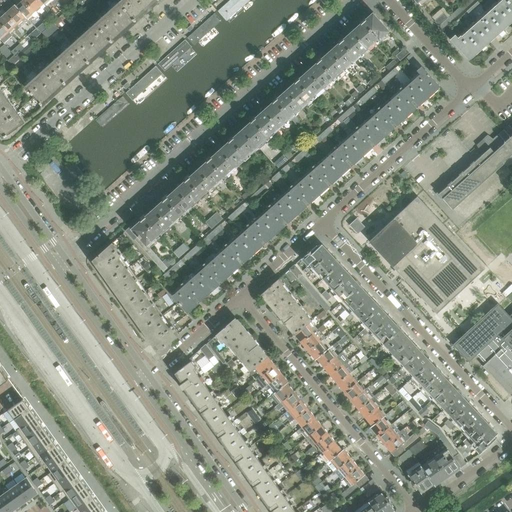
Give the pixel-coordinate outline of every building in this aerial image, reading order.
[(25,0),(23,0),(17,6),(16,7),(27,19),(36,12),(25,0)] [(44,4),(39,0),(25,0),(36,12),(44,4)] [(158,0),(125,0),(122,3),(120,2),(120,3),(136,21),(158,0)] [(255,0),(229,0),(217,11),(226,21),(227,20),(230,23),(245,10),(243,7),(250,0),(251,0),(254,2),(255,0)] [(511,0),(502,0),(488,13),(503,30),(508,26),(507,25),(511,21),(511,0)] [(472,13),(481,5),(477,2),(466,12),(471,16),(474,20),(476,18),(473,14),(472,13)] [(112,42),(136,21),(120,3),(118,4),(119,5),(110,14),(109,13),(107,14),(106,15),(107,16),(98,25),(97,25),(112,42)] [(27,19),(16,7),(17,6),(15,5),(7,13),(21,28),(21,27),(26,22),(30,26),(32,24),(27,19)] [(450,16),(443,8),(435,15),(438,19),(444,13),(448,18),(450,16)] [(378,38),(382,34),(385,37),(387,36),(385,34),(389,31),(373,12),(351,32),(366,48),(376,39),(377,41),(379,40),(378,38)] [(21,28),(7,13),(0,18),(0,22),(9,32),(14,28),(17,31),(17,30),(22,34),(25,32),(21,27),(21,28)] [(196,43),(221,21),(214,13),(189,35),(196,43)] [(443,22),(446,20),(448,18),(444,13),(438,19),(435,21),(439,26),(441,24),(443,22)] [(485,45),(497,34),(498,34),(503,30),(488,13),(466,33),(481,50),(486,46),(485,45)] [(9,32),(0,22),(0,39),(0,40),(9,32)] [(42,32),(48,27),(44,23),(38,28),(42,32)] [(89,63),(112,42),(97,25),(98,25),(97,23),(95,25),(96,27),(86,35),(85,34),(83,36),(84,37),(75,46),(74,46),(89,63)] [(454,36),(449,30),(446,32),(451,38),(454,36)] [(361,56),(359,55),(366,48),(351,32),(329,51),(344,68),(350,62),(352,64),(353,63),(351,61),(358,56),(359,58),(361,56)] [(481,50),(466,33),(461,37),(460,35),(457,38),(455,36),(451,39),(469,59),(471,57),(471,58),(476,54),(481,50)] [(164,70),(190,47),(183,40),(157,63),(164,70)] [(66,84),(89,63),(74,46),(75,46),(74,44),(71,47),(72,48),(63,56),(62,55),(59,57),(61,58),(51,66),(51,67),(66,84)] [(400,61),(409,53),(405,48),(400,53),(397,50),(392,54),(395,57),(396,56),(400,61)] [(334,77),(344,68),(329,51),(308,71),(322,87),(332,79),(333,81),(335,79),(334,77)] [(13,66),(22,58),(19,54),(16,57),(14,55),(8,61),(13,66)] [(389,71),(397,64),(394,60),(386,67),(389,71)] [(42,105),(66,84),(51,67),(51,66),(50,65),(48,67),(49,69),(40,76),(39,75),(38,76),(37,77),(38,78),(27,88),(42,105)] [(163,73),(156,65),(125,94),(131,100),(136,106),(166,79),(162,74),(163,73)] [(439,86),(422,67),(417,71),(419,75),(413,80),(428,97),(437,89),(437,88),(439,86)] [(312,96),(322,87),(308,71),(286,91),(300,107),(310,98),(312,100),(314,98),(312,96)] [(371,86),(378,81),(374,77),(368,83),(371,86)] [(428,97),(413,80),(392,99),(406,116),(428,97)] [(6,100),(0,90),(0,87),(0,86),(0,105),(9,99),(8,99),(6,100)] [(295,115),(293,113),(300,107),(286,91),(264,110),(278,126),(285,121),(286,123),(287,122),(286,120),(292,114),(293,116),(295,115)] [(127,106),(120,98),(96,120),(102,126),(105,127),(113,120),(112,119),(127,106)] [(348,107),(354,101),(351,98),(345,103),(348,107)] [(0,129),(5,137),(26,122),(20,115),(18,117),(16,114),(18,112),(17,111),(15,112),(8,102),(10,100),(9,99),(0,105),(0,129)] [(406,116),(392,99),(370,119),(385,136),(393,129),(406,116)] [(362,111),(355,104),(353,106),(359,114),(362,111)] [(268,135),(278,126),(264,110),(241,130),(256,146),(267,137),(268,139),(270,137),(268,135)] [(385,136),(370,119),(347,139),(363,156),(371,148),(385,136)] [(511,124),(511,123),(502,131),(492,140),(490,138),(478,149),(483,154),(497,170),(497,169),(498,169),(497,169),(503,163),(504,164),(504,163),(503,162),(511,153),(511,124)] [(246,156),(256,146),(241,130),(219,150),(234,166),(244,158),(245,160),(247,158),(248,157),(246,156)] [(311,139),(316,135),(313,131),(308,136),(311,139)] [(363,156),(347,139),(326,158),(341,175),(363,156)] [(224,175),(234,166),(219,150),(197,170),(212,186),(222,177),(224,179),(225,177),(224,175)] [(289,159),(294,154),(290,151),(285,155),(289,159)] [(475,189),(486,179),(487,179),(486,179),(497,170),(483,154),(474,162),(474,161),(473,161),(473,162),(470,164),(470,165),(470,166),(463,172),(462,171),(462,172),(459,174),(458,175),(459,176),(452,182),(451,181),(451,182),(448,185),(448,184),(447,185),(448,186),(438,194),(439,194),(439,195),(439,194),(443,198),(443,199),(452,209),(453,209),(464,199),(475,189)] [(282,165),(288,160),(286,157),(280,162),(282,165)] [(341,175),(326,158),(304,178),(319,195),(341,175)] [(207,194),(205,192),(212,186),(197,170),(175,189),(190,205),(196,200),(198,202),(199,200),(198,199),(204,193),(206,195),(207,194)] [(319,195),(304,178),(282,197),(297,214),(319,195)] [(180,214),(190,205),(175,189),(153,209),(168,225),(178,216),(180,218),(181,217),(182,216),(180,214)] [(417,196),(369,241),(437,314),(485,269),(455,236),(417,196)] [(297,214),(282,197),(260,216),(275,234),(297,214)] [(238,205),(234,201),(229,205),(233,210),(238,205)] [(158,234),(168,225),(153,209),(132,228),(131,229),(138,236),(140,239),(142,241),(144,242),(146,244),(146,245),(147,245),(156,236),(158,237),(159,237),(160,236),(158,234)] [(228,214),(224,210),(219,214),(223,219),(228,214)] [(275,234),(260,216),(238,236),(254,253),(275,234)] [(218,223),(212,217),(206,222),(211,228),(218,223)] [(364,227),(359,221),(357,219),(356,219),(350,225),(350,226),(357,233),(358,233),(364,227)] [(461,231),(453,223),(450,227),(457,235),(461,231)] [(204,234),(209,230),(205,226),(201,230),(204,234)] [(134,241),(135,240),(138,236),(131,229),(132,228),(131,227),(125,231),(134,241)] [(254,253),(238,236),(216,255),(224,264),(232,273),(254,253)] [(108,281),(127,267),(125,264),(116,251),(118,249),(113,243),(93,260),(104,276),(108,281)] [(181,256),(189,249),(185,244),(177,251),(174,254),(178,258),(181,255),(181,256)] [(339,263),(335,258),(335,259),(322,244),(318,248),(316,245),(302,259),(306,265),(307,266),(308,264),(309,264),(322,279),(339,263)] [(232,273),(224,264),(216,255),(206,264),(195,275),(210,292),(232,273)] [(359,284),(355,280),(349,274),(344,268),(339,263),(322,279),(332,289),(333,290),(342,300),(359,284)] [(298,279),(302,275),(303,275),(295,265),(290,270),(298,279)] [(145,292),(137,281),(141,278),(140,275),(135,279),(127,267),(108,281),(111,287),(112,287),(121,300),(125,306),(145,292)] [(295,278),(289,270),(284,274),(291,282),(295,278)] [(210,292),(195,275),(184,285),(173,296),(188,312),(210,292)] [(290,295),(282,285),(284,284),(280,279),(262,294),(264,297),(273,309),(290,295)] [(299,286),(295,281),(291,285),(295,290),(299,286)] [(380,307),(376,302),(375,302),(364,290),(364,289),(359,284),(342,300),(363,322),(380,307)] [(507,297),(511,292),(511,286),(503,293),(507,297)] [(312,298),(302,287),(300,289),(303,293),(299,297),(305,304),(312,298)] [(161,316),(154,305),(158,302),(157,299),(152,303),(145,292),(125,306),(129,311),(138,324),(142,330),(161,316)] [(283,321),(300,307),(290,295),(273,309),(283,321)] [(321,309),(312,298),(305,304),(307,306),(311,302),(319,311),(321,309)] [(487,314),(454,345),(469,361),(469,360),(476,354),(485,364),(483,366),(511,397),(511,395),(511,313),(509,316),(503,310),(498,304),(490,311),(487,314)] [(294,334),(310,321),(311,320),(300,307),(283,321),(294,334)] [(400,328),(396,324),(384,311),(380,307),(363,322),(383,344),(400,328)] [(163,347),(179,333),(175,328),(174,329),(171,326),(169,328),(161,316),(142,330),(146,335),(156,349),(163,347)] [(229,345),(246,331),(238,320),(237,320),(235,319),(217,335),(223,342),(224,342),(228,346),(229,345)] [(314,333),(317,330),(310,321),(294,334),(301,343),(314,333)] [(346,334),(339,326),(335,330),(338,331),(343,337),(346,334)] [(416,346),(410,339),(404,333),(400,328),(383,344),(403,366),(420,350),(416,345),(416,346)] [(239,358),(257,343),(246,331),(229,345),(239,358)] [(366,340),(370,336),(367,332),(361,338),(358,335),(353,339),(359,346),(366,339),(366,340)] [(308,351),(322,340),(318,335),(317,337),(314,333),(301,343),(308,351)] [(219,353),(212,344),(214,342),(212,339),(208,343),(209,346),(212,349),(216,355),(219,353)] [(315,360),(317,359),(330,347),(323,339),(322,340),(308,351),(315,360)] [(324,367),(337,356),(333,351),(334,348),(339,344),(337,342),(330,347),(317,359),(324,367)] [(249,370),(267,356),(257,343),(239,358),(249,370)] [(214,355),(206,345),(200,349),(209,360),(214,355)] [(436,367),(430,361),(424,355),(425,355),(420,350),(403,366),(413,377),(410,380),(420,390),(440,372),(436,367)] [(331,375),(343,365),(340,360),(342,358),(341,357),(346,353),(344,351),(337,356),(324,367),(331,375)] [(363,356),(363,355),(364,354),(361,351),(354,356),(357,361),(363,356)] [(226,362),(219,353),(216,355),(224,364),(226,362)] [(262,375),(274,365),(267,356),(249,370),(245,374),(247,377),(250,374),(252,375),(258,370),(262,375)] [(380,367),(375,361),(374,361),(371,359),(369,361),(377,370),(380,367)] [(374,368),(368,360),(365,363),(369,367),(368,368),(370,371),(374,368)] [(206,388),(192,368),(195,366),(191,361),(180,369),(175,373),(182,383),(179,385),(183,390),(184,389),(191,399),(206,388)] [(0,383),(9,378),(0,365),(0,383)] [(269,383),(281,373),(274,365),(262,375),(269,383)] [(337,384),(350,373),(343,365),(331,375),(337,384)] [(386,373),(381,367),(378,370),(383,376),(386,373)] [(344,392),(357,381),(353,376),(358,372),(356,369),(350,373),(337,384),(344,392)] [(239,379),(235,374),(234,374),(233,372),(230,371),(227,372),(235,382),(239,379)] [(456,389),(450,383),(445,377),(440,372),(420,390),(420,391),(430,402),(433,399),(443,409),(461,394),(456,389)] [(272,396),(287,383),(288,382),(281,373),(269,383),(261,390),(263,392),(266,390),(272,396)] [(387,381),(386,381),(382,376),(376,381),(381,386),(387,381)] [(398,391),(408,382),(403,376),(393,385),(398,391)] [(351,401),(364,390),(357,381),(344,392),(351,401)] [(278,404),(281,402),(293,392),(287,383),(272,396),(271,397),(277,405),(278,405),(278,404)] [(396,392),(389,384),(384,388),(391,396),(392,396),(396,392)] [(224,412),(214,398),(206,388),(191,399),(208,423),(224,412)] [(358,409),(374,396),(367,388),(364,390),(351,401),(358,409)] [(246,389),(242,392),(249,400),(252,397),(249,392),(246,389)] [(288,410),(300,400),(293,392),(281,402),(288,410)] [(381,405),(376,399),(380,395),(378,393),(374,396),(358,409),(365,418),(378,407),(381,405)] [(481,415),(477,411),(476,411),(465,399),(465,398),(461,394),(443,409),(454,420),(455,422),(464,431),(481,415)] [(23,398),(8,410),(14,419),(30,407),(23,398)] [(416,404),(411,399),(408,402),(413,407),(416,404)] [(290,422),(292,421),(295,418),(307,408),(300,400),(288,410),(283,414),(290,422)] [(266,414),(259,406),(256,409),(262,417),(266,414)] [(30,407),(14,419),(20,428),(36,416),(30,407)] [(383,417),(385,415),(378,407),(365,418),(372,426),(383,417)] [(422,418),(429,412),(425,407),(418,413),(422,418)] [(302,427),(314,417),(307,408),(295,418),(302,427)] [(418,417),(412,410),(409,413),(415,419),(418,417)] [(241,437),(232,423),(224,412),(208,423),(226,448),(241,437)] [(497,434),(491,426),(485,420),(481,415),(464,431),(473,442),(472,443),(476,447),(475,448),(480,454),(496,439),(494,437),(497,434)] [(20,428),(16,430),(23,439),(42,425),(36,416),(20,428)] [(309,435),(321,425),(314,417),(302,427),(296,432),(298,435),(301,433),(305,430),(309,435)] [(378,436),(391,425),(387,420),(386,421),(383,417),(372,426),(370,427),(378,436)] [(444,430),(451,423),(448,420),(444,423),(445,425),(441,428),(443,430),(444,430)] [(384,444),(400,432),(393,423),(391,425),(378,436),(384,444)] [(451,423),(444,430),(447,433),(450,430),(454,426),(451,423)] [(42,425),(23,439),(29,448),(49,434),(42,425)] [(316,444),(328,434),(321,425),(309,435),(306,438),(313,447),(316,444)] [(418,437),(428,429),(424,426),(415,434),(418,437)] [(405,441),(407,440),(404,435),(403,435),(401,433),(404,431),(403,429),(400,432),(384,444),(391,453),(401,445),(403,443),(405,441)] [(49,434),(29,448),(35,457),(55,442),(49,434)] [(321,454),(335,442),(328,434),(316,444),(319,448),(317,449),(321,454)] [(259,462),(249,448),(241,437),(226,448),(244,473),(259,462)] [(426,447),(421,441),(415,445),(420,451),(426,447)] [(55,442),(35,457),(42,466),(46,463),(61,452),(55,442)] [(292,448),(287,442),(283,444),(288,451),(292,448)] [(326,464),(342,450),(335,442),(321,454),(319,455),(326,464)] [(461,453),(468,447),(466,444),(462,447),(460,446),(457,449),(461,453)] [(405,450),(404,449),(401,445),(391,453),(395,458),(405,450)] [(445,447),(444,446),(435,453),(432,450),(427,453),(429,457),(420,464),(434,484),(435,485),(460,467),(453,457),(451,455),(450,453),(448,451),(447,449),(445,447)] [(418,452),(414,447),(410,450),(413,455),(418,452)] [(334,471),(350,458),(343,449),(342,450),(326,464),(323,466),(326,469),(329,466),(334,472),(334,471)] [(414,456),(408,450),(403,455),(408,461),(414,456)] [(61,452),(46,463),(52,472),(68,460),(61,452)] [(458,453),(457,454),(453,457),(460,467),(466,464),(458,453)] [(405,460),(401,455),(397,459),(396,461),(399,465),(403,462),(405,460)] [(342,479),(345,477),(357,466),(350,458),(334,471),(341,480),(342,479)] [(68,460),(52,472),(58,480),(74,469),(68,460)] [(277,486),(267,472),(259,462),(244,473),(261,497),(277,486)] [(434,484),(420,464),(419,462),(406,471),(403,473),(406,477),(408,475),(412,480),(410,481),(416,489),(417,488),(421,493),(434,484)] [(355,483),(364,475),(357,466),(345,477),(352,485),(353,484),(355,483)] [(312,474),(307,467),(303,470),(309,477),(312,474)] [(58,480),(54,483),(60,492),(80,478),(74,469),(58,480)] [(355,483),(358,486),(359,487),(368,480),(364,475),(355,483)] [(26,477),(17,484),(28,500),(38,493),(26,477)] [(80,478),(60,492),(67,501),(69,499),(86,487),(80,478)] [(17,484),(8,490),(20,506),(28,500),(17,484)] [(326,492),(324,488),(319,484),(315,487),(319,492),(322,496),(326,492)] [(290,511),(294,510),(284,496),(277,486),(261,497),(271,511),(290,511)] [(86,487),(69,499),(75,508),(93,496),(86,487)] [(8,490),(0,496),(10,511),(11,511),(20,506),(8,490)] [(329,504),(336,498),(332,493),(325,499),(329,504)] [(392,511),(395,511),(391,506),(393,505),(387,497),(385,498),(382,493),(369,502),(371,505),(376,511),(392,511)] [(10,511),(0,496),(0,511),(10,511)] [(93,496),(75,508),(77,511),(87,511),(99,504),(93,496)] [(376,511),(371,505),(369,502),(358,510),(354,504),(348,509),(350,511),(376,511)]
